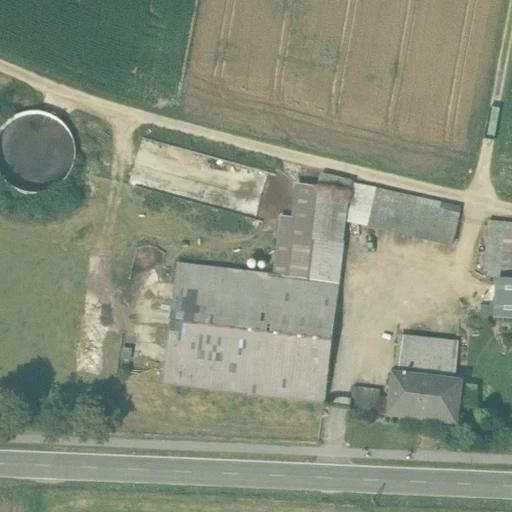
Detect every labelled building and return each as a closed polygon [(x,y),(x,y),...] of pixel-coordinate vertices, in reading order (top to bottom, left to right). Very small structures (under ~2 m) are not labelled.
[(37,189),(76,161),(65,146),(70,142),(56,123),(42,132),(39,127),(29,133),(35,142),(41,137),(48,146),(20,165),(37,189)] [(445,205),(321,176),(319,190),(443,217),(445,205)] [(319,190),(298,186),(293,227),(281,226),(275,277),(308,281),(313,241),(319,190)] [(443,217),(319,190),(313,241),(344,245),(347,222),(453,245),(458,221),(443,217)] [(460,209),(445,205),(443,217),(458,221),(460,209)] [(511,231),(489,228),(484,277),(511,279),(511,231)] [(275,277),(178,265),(163,384),(325,404),(344,245),(313,241),(308,281),(275,277)] [(511,283),(499,283),(496,319),(511,320),(511,283)] [(458,344),(400,339),(395,378),(454,385),(458,344)] [(454,385),(395,378),(392,399),(390,417),(455,425),(459,386),(454,385)] [(477,401),(478,384),(467,383),(466,400),(477,401)] [(380,392),(355,389),(352,412),(390,417),(392,399),(379,398),(380,392)]
